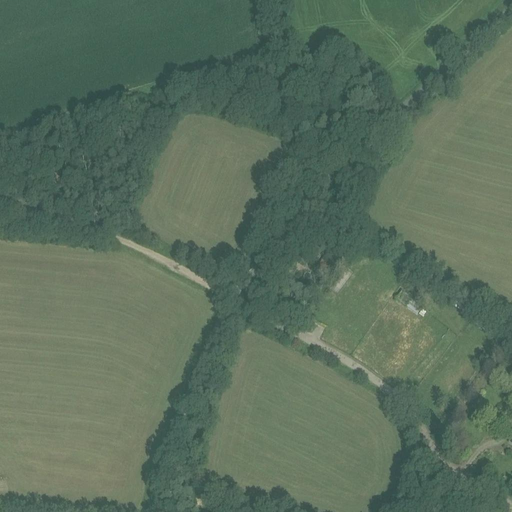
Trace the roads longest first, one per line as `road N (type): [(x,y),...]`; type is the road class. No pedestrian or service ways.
road 1 (unclassified): [(151,511),(167,447),(242,284),(321,192),(511,6)]
road 2 (track): [(0,199),(106,234),(350,361),(410,417),(444,464)]
